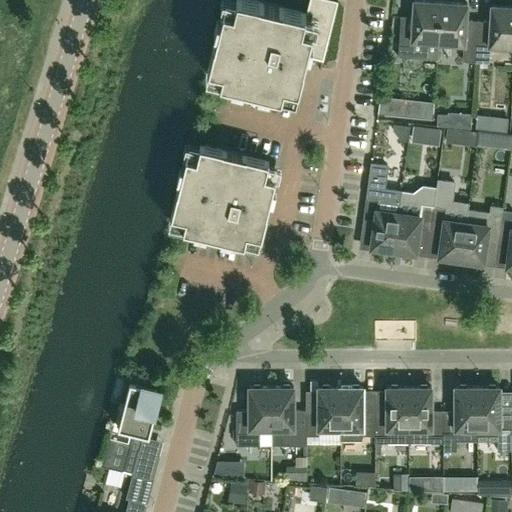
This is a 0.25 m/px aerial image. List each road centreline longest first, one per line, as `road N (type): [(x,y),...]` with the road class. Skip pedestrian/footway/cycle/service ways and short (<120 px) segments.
road 1 (residential): [(213,357),(511,358)]
road 2 (unclassified): [(0,278),(83,0)]
road 3 (residential): [(321,266),(354,0)]
road 4 (residential): [(511,295),(321,266)]
road 5 (unclassified): [(160,511),(191,397),(213,357)]
road 6 (residential): [(213,357),(321,266)]
